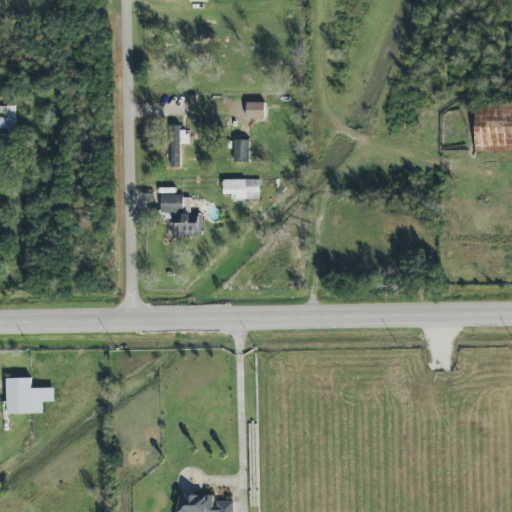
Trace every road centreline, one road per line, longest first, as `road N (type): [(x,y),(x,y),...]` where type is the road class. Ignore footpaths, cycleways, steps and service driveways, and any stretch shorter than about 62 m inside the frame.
road 1 (secondary): [(0,329),(511,317)]
road 2 (residential): [(135,325),(129,0)]
road 3 (track): [(426,166),(373,145),(326,108),(319,0)]
